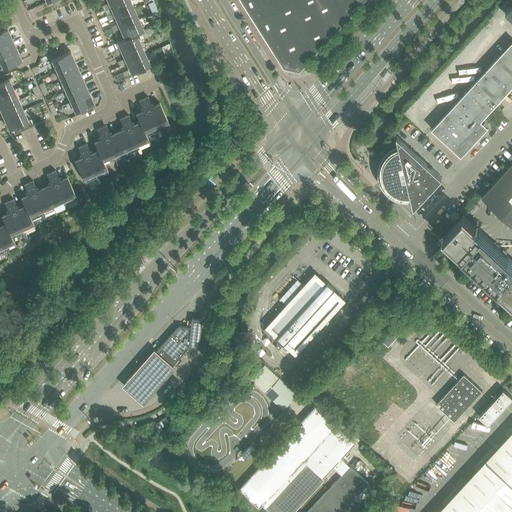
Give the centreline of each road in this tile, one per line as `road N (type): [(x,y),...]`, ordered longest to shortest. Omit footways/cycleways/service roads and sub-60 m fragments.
road 1 (secondary): [(282,134),(2,442)]
road 2 (secondary): [(58,431),(297,158)]
road 3 (residential): [(0,192),(56,158),(69,129),(113,109),(77,22),(30,39),(12,0)]
road 4 (unknown): [(235,453),(228,431),(223,456),(213,443),(200,446),(222,422),(241,428),(233,408),(246,400),(256,405),(253,435)]
road 5 (unknown): [(243,445),(266,409),(252,394),(231,401),(194,447),(213,467),(235,453)]
road 6 (secondary): [(311,141),(438,0)]
road 7 (secondary): [(407,0),(295,119)]
road 8 (unclassified): [(403,243),(511,127)]
road 9 (tertiary): [(201,0),(282,134)]
road 10 (unclassified): [(403,243),(511,344)]
road 11 (tertiary): [(295,119),(222,0)]
road 12 (unclassified): [(403,243),(311,141)]
road 13 (unclassified): [(297,158),(403,243)]
